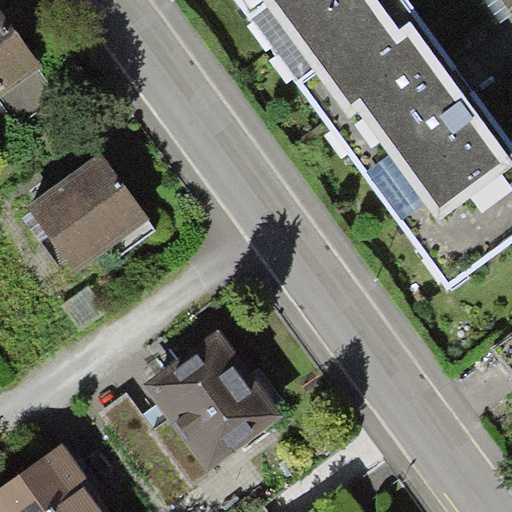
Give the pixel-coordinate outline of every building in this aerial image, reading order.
[(240,0),(450,286),(511,240),(511,145),(456,70),(405,0),(240,0)] [(0,98),(1,97),(20,124),(60,96),(40,68),(44,65),(0,3),(0,98)] [(115,246),(120,254),(156,229),(101,153),(27,206),(76,274),(115,246)] [(169,511),(200,488),(196,483),(286,417),(220,327),(140,385),(155,406),(146,413),(128,389),(96,412),(169,511)] [(511,333),(493,348),(511,372),(511,333)] [(113,511),(64,442),(0,487),(0,511),(113,511)] [(365,511),(346,484),(305,511),(365,511)]
